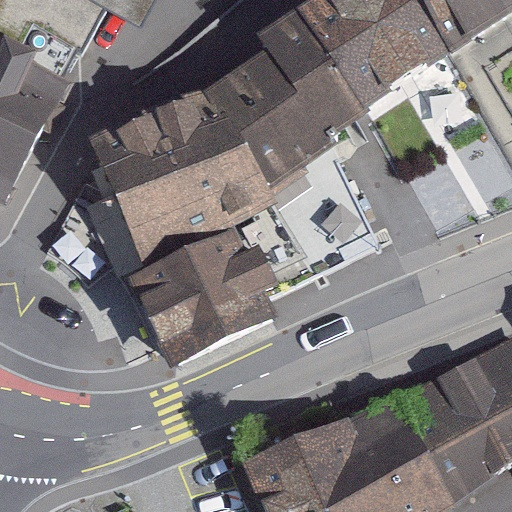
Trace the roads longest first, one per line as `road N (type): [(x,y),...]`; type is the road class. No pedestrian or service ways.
road 1 (residential): [(307,0),(96,136),(36,241),(15,363),(14,438)]
road 2 (primary): [(511,276),(126,433)]
